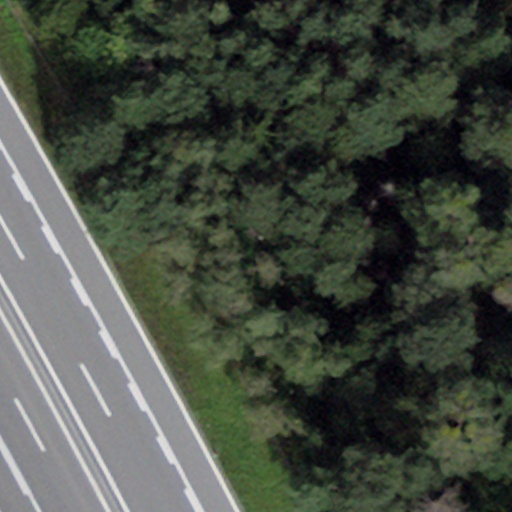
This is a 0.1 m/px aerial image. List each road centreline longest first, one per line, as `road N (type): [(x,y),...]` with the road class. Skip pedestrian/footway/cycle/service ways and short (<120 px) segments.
road 1 (trunk): [(160,511),(0,218)]
road 2 (trunk): [(0,371),(76,511)]
